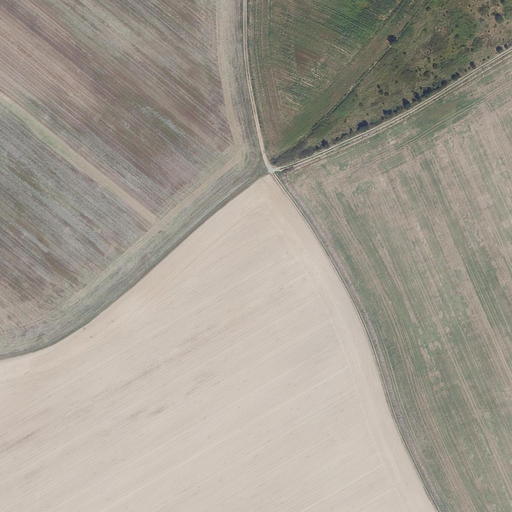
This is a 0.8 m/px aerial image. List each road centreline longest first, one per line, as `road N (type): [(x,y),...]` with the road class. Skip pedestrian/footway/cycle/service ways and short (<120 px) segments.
road 1 (track): [(0,361),(79,329),(259,177),(365,132),(511,49)]
road 2 (track): [(438,511),(362,318),(270,171),(248,78),(245,0)]
